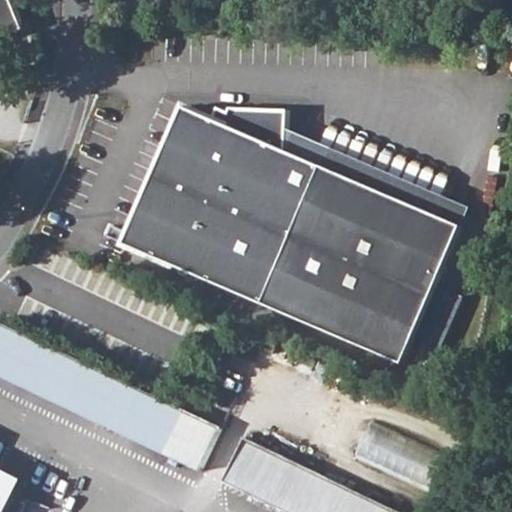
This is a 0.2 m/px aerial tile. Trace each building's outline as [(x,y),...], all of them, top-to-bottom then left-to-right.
[(13,0),(0,0),(0,39),(16,33),(22,20),(13,0)] [(216,119),(188,107),(129,245),(407,365),(466,227),(289,151),(290,111),(233,109),(231,114),(220,109),(216,119)] [(222,430),(2,322),(0,326),(0,375),(192,470),(195,465),(203,469),(222,430)] [(401,511),(247,437),(225,482),(287,511),(401,511)] [(30,490),(64,503),(75,474),(42,461),(30,490)] [(0,511),(9,511),(16,500),(0,492),(0,511)]
